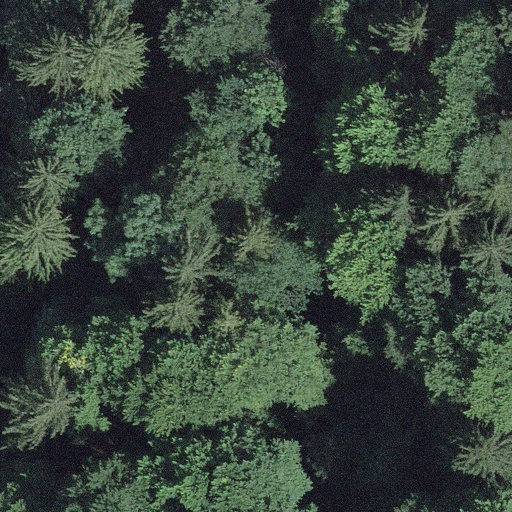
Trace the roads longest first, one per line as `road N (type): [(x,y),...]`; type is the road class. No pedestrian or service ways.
road 1 (track): [(334,0),(305,511)]
road 2 (unclassified): [(0,460),(93,248),(180,0)]
